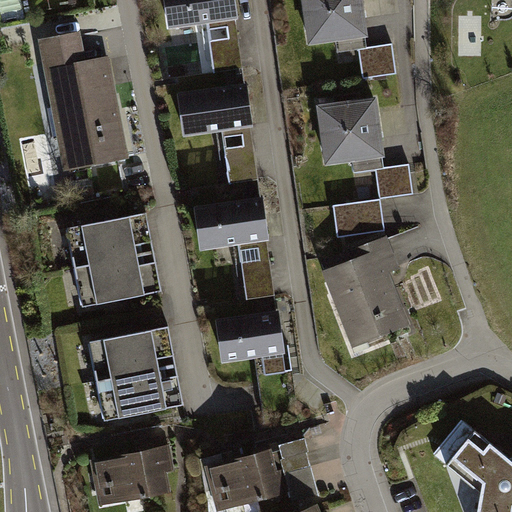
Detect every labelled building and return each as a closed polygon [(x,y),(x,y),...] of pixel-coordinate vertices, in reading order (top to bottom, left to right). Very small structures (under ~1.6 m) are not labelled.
[(232,0),(162,0),(167,29),(235,19),(232,0)] [(359,0),(298,0),(305,44),(365,36),(359,0)] [(76,35),(43,41),(49,73),(55,72),(62,106),(49,109),(54,136),(78,132),(84,164),(124,156),(106,59),(82,64),(76,35)] [(235,38),(208,42),(212,71),(239,67),(235,38)] [(389,44),(355,49),(359,78),(392,74),(389,44)] [(242,82),(174,93),(181,135),(249,125),(242,82)] [(373,97),(313,105),(322,165),(381,156),(373,97)] [(250,144),(222,148),(227,185),(255,181),(250,144)] [(405,165),(372,169),(376,198),(409,194),(405,165)] [(259,197),(191,207),(197,250),(265,239),(259,197)] [(377,199),(329,205),(334,237),(381,230),(377,199)] [(146,214),(68,229),(76,268),(137,256),(135,245),(151,242),(146,214)] [(353,259),(324,269),(349,341),(404,322),(386,272),(394,269),(383,236),(349,248),(353,259)] [(137,256),(76,268),(83,307),(162,292),(156,263),(139,266),(137,256)] [(266,259),(238,263),(244,299),(271,295),(266,259)] [(275,310),(213,320),(219,361),(282,352),(275,310)] [(169,328),(91,343),(99,382),(160,370),(158,360),(174,356),(169,328)] [(160,370),(99,382),(106,421),(185,406),(180,377),(162,380),(160,370)] [(449,441),(438,456),(479,494),(476,511),(511,511),(511,456),(507,457),(462,423),(449,441)] [(305,437),(280,445),(281,449),(283,457),(280,458),(283,468),(292,501),(319,493),(308,453),(309,452),(305,437)] [(168,449),(99,462),(103,483),(108,482),(109,486),(112,486),(114,498),(167,489),(163,471),(171,470),(168,449)] [(281,449),(214,468),(219,487),(224,486),(225,490),(229,489),(232,501),(259,494),(260,497),(261,497),(260,494),(282,488),(277,470),(283,468),(280,458),(283,457),(281,449)]
